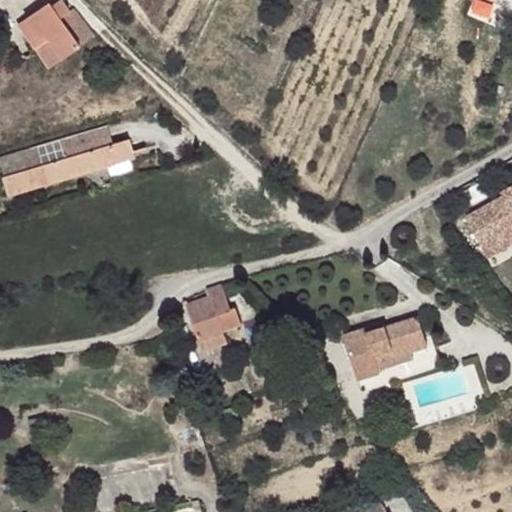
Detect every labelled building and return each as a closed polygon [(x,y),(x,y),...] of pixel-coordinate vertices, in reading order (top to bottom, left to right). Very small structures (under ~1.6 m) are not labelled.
[(57,11),(33,25),(40,36),(48,31),(74,13),(65,6),(57,11)] [(53,7),(31,21),(33,25),(57,11),(53,7)] [(48,31),(40,36),(47,45),(39,51),(43,55),(52,73),(67,62),(83,51),(73,36),(88,27),(77,12),(74,13),(48,31)] [(31,21),(25,25),(32,39),(39,51),(47,45),(40,36),(33,25),(31,21)] [(88,27),(73,36),(83,51),(98,40),(88,27)] [(123,132),(10,162),(20,201),(122,174),(120,167),(149,160),(146,148),(128,153),(123,132)] [(149,160),(120,167),(122,174),(151,168),(149,160)] [(511,181),(463,205),(486,254),(511,241),(511,181)] [(220,285),(206,290),(210,297),(217,317),(220,316),(230,312),(220,285)] [(210,297),(186,307),(200,341),(226,333),(220,316),(217,317),(210,297)] [(367,327),(344,334),(358,395),(442,373),(435,346),(426,349),(418,320),(386,328),(369,334),(367,327)] [(385,322),(367,327),(369,334),(386,328),(385,322)] [(402,410),(382,416),(387,437),(408,430),(402,410)]
